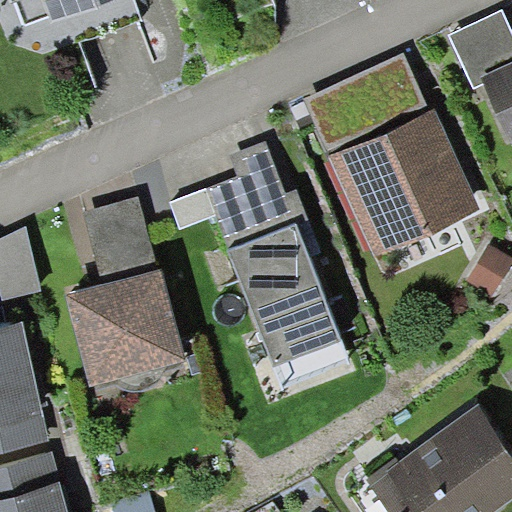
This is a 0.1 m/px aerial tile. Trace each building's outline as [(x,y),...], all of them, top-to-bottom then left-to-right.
[(9,0),(10,2),(15,0),(45,0),(51,16),(53,22),(112,0),(9,0)] [(45,0),(15,0),(25,26),(51,16),(45,0)] [(480,77),(511,62),(511,28),(503,8),(449,32),(475,88),(483,84),(480,77)] [(428,104),(404,53),(305,98),(329,150),(428,104)] [(511,62),(480,77),(483,84),(511,146),(511,145),(511,62)] [(434,110),(329,157),(375,258),(479,212),(434,110)] [(225,237),(293,210),(286,193),(266,142),(230,155),(238,175),(206,188),(216,214),(225,237)] [(181,228),(216,214),(206,188),(170,202),(181,228)] [(297,188),(286,193),(293,210),(225,237),(228,248),(297,221),(311,256),(323,251),(297,188)] [(84,211),(104,283),(159,268),(139,196),(84,211)] [(297,221),(228,248),(274,366),(343,339),(311,256),(297,221)] [(26,225),(0,239),(0,294),(1,301),(40,289),(26,225)] [(511,255),(489,242),(466,281),(492,296),(511,262),(511,255)] [(104,283),(66,293),(91,386),(187,360),(162,267),(159,268),(104,283)] [(22,321),(0,325),(0,421),(43,412),(22,321)] [(511,450),(477,402),(367,479),(389,511),(491,511),(511,497),(511,450)] [(43,412),(0,421),(0,452),(49,442),(43,412)] [(0,497),(60,481),(51,452),(0,465),(0,497)] [(68,511),(60,481),(0,497),(0,511),(68,511)] [(155,511),(149,492),(113,502),(115,511),(155,511)]
